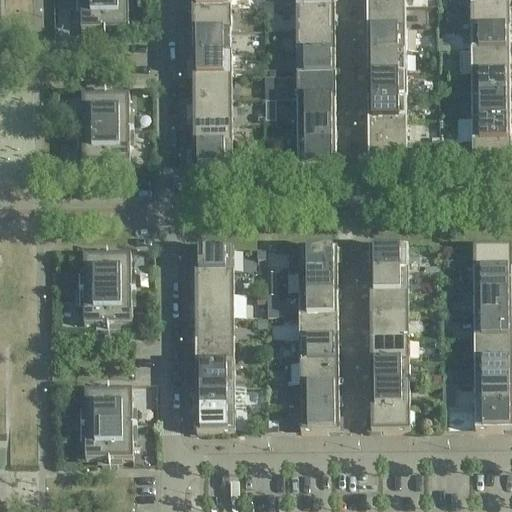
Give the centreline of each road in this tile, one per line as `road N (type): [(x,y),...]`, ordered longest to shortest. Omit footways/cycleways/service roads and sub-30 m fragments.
road 1 (residential): [(172,466),(167,0)]
road 2 (residential): [(172,466),(511,462)]
